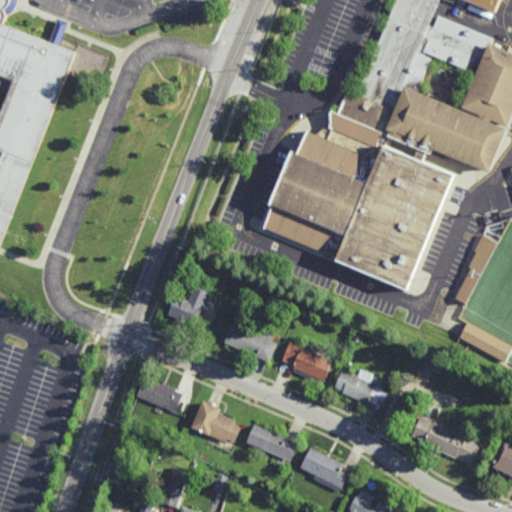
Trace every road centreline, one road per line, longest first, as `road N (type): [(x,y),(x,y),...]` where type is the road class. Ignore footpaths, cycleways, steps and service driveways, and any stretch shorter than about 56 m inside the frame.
road 1 (secondary): [(259,0),(67,511)]
road 2 (residential): [(498,511),(435,490),(344,427),(129,335)]
